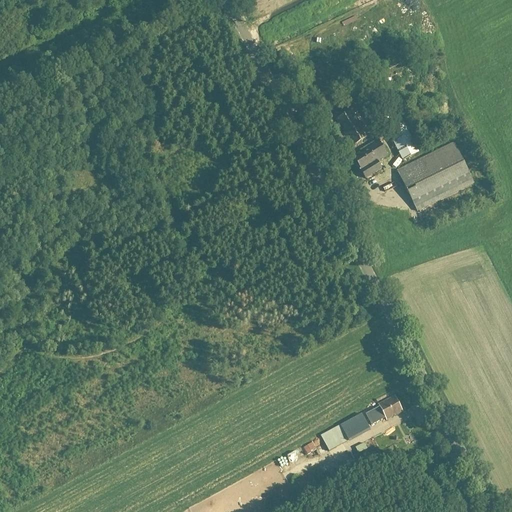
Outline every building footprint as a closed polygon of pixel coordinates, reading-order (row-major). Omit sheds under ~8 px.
[(377,81),(404,67),(399,58),(372,72),(377,81)] [(344,86),(339,78),(331,64),(305,80),(317,102),(344,86)] [(402,161),(418,153),(394,105),(379,113),(402,161)] [(352,146),(368,136),(351,110),(335,120),(352,146)] [(369,124),(379,119),(374,110),(364,116),(369,124)] [(381,170),(377,163),(387,156),(378,140),(358,152),(359,154),(353,158),(361,170),(360,171),(365,180),(381,170)] [(397,172),(413,204),(417,212),(474,184),(454,144),(397,172)] [(443,206),(454,201),(452,196),(441,200),(443,206)] [(386,420),(402,412),(395,397),(378,405),(386,420)] [(365,415),(371,426),(385,419),(379,408),(365,415)] [(350,443),(370,432),(361,415),(341,427),(350,443)] [(328,453),(349,442),(340,426),(320,437),(328,453)] [(359,455),(368,450),(365,444),(356,448),(359,455)] [(331,453),(334,460),(349,452),(345,445),(331,453)] [(300,448),(290,452),(295,463),(305,459),(300,448)] [(349,476),(360,473),(356,460),(345,464),(349,476)]
